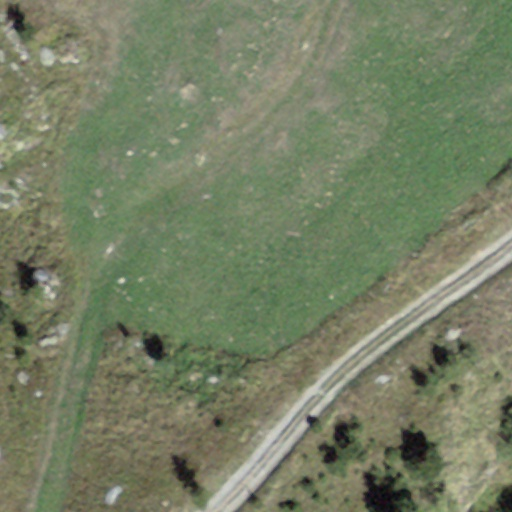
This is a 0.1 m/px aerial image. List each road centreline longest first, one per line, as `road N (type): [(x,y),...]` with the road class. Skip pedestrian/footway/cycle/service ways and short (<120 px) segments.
road 1 (track): [(52,511),(104,288),(165,208),(281,120),(324,58),(345,0)]
road 2 (track): [(511,248),(323,390),(217,511)]
